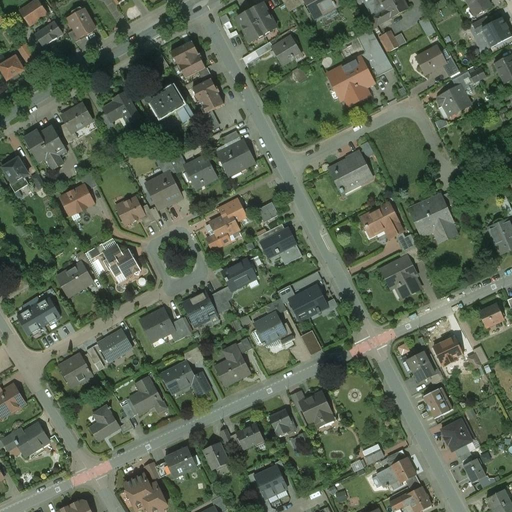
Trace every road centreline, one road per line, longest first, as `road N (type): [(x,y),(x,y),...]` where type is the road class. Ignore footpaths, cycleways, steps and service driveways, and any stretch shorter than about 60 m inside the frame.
road 1 (residential): [(372,342),(92,473)]
road 2 (tertiary): [(0,120),(200,4)]
road 3 (residential): [(447,172),(417,115),(401,111),(284,170)]
road 4 (residential): [(284,170),(372,342)]
road 5 (residential): [(372,342),(459,511)]
road 6 (residential): [(200,4),(284,170)]
road 7 (residential): [(171,288),(27,369)]
road 8 (residential): [(511,278),(372,342)]
road 9 (residential): [(171,288),(148,245),(183,228),(204,271)]
road 10 (residential): [(92,473),(27,369)]
